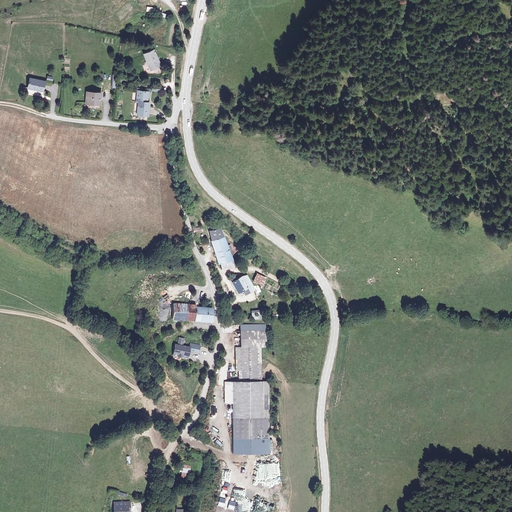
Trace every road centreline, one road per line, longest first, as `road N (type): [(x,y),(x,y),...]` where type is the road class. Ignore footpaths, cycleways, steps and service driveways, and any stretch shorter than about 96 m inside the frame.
road 1 (secondary): [(186,101),(190,156),(202,180),(304,260),(332,302),(320,413),(324,511)]
road 2 (unclassified): [(174,126),(188,227),(216,293),(221,331),(202,402),(169,451),(152,511)]
road 3 (track): [(166,460),(142,392),(63,325),(0,312)]
road 4 (unclassified): [(174,126),(42,114)]
road 5 (track): [(219,340),(226,351),(220,388),(229,462)]
